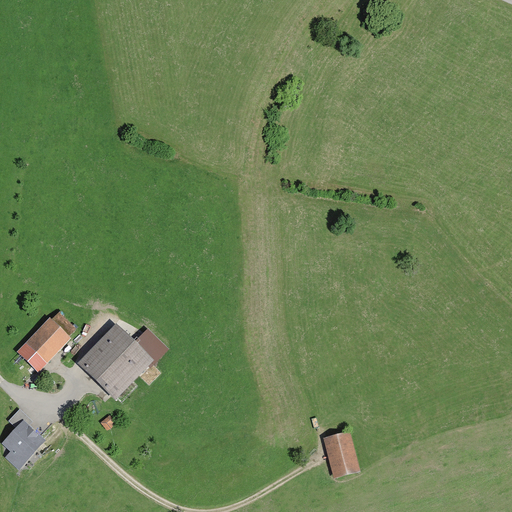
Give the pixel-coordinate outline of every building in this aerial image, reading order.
[(51,321),(19,352),(38,372),(70,341),(51,321)] [(119,326),(81,366),(119,402),(157,362),(119,326)] [(110,426),(119,420),(113,411),(104,417),(110,426)] [(44,441),(24,423),(5,443),(14,451),(8,457),(20,468),(44,441)] [(351,434),(325,440),(333,478),(359,473),(351,434)]
